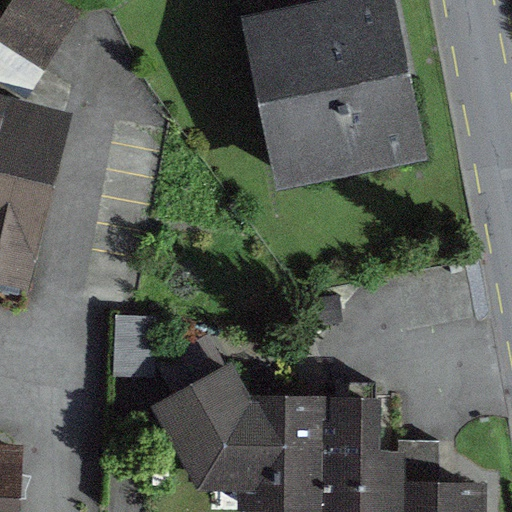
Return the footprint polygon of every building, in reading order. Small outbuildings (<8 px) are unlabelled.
[(83,15),(58,0),(13,0),(0,21),(0,41),(45,70),(83,15)] [(409,154),(383,8),(260,30),(286,176),(409,154)] [(74,116),(0,96),(0,292),(21,297),(23,289),(30,291),(74,116)] [(266,511),(315,511),(317,398),(252,397),(232,364),(148,408),(199,491),(238,493),(239,510),(266,511)] [(404,511),(405,483),(405,454),(380,454),(381,399),(317,398),(315,511),(404,511)] [(20,511),(23,447),(0,445),(0,511),(20,511)] [(486,511),(487,484),(405,483),(404,511),(486,511)]
